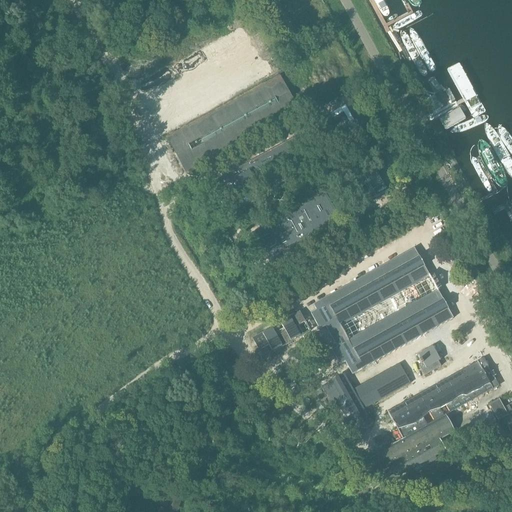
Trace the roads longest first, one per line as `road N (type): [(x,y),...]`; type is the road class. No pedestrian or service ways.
road 1 (unclassified): [(511,487),(426,497),(382,492),(291,407),(268,370),(219,340)]
road 2 (residential): [(511,287),(345,0)]
road 3 (unclassified): [(202,183),(355,100),(404,189)]
road 4 (unclassified): [(57,511),(96,412),(148,372),(219,340)]
road 5 (unclassified): [(66,0),(99,54),(160,206)]
road 6 (unclassified): [(428,231),(272,315)]
road 7 (unclassified): [(251,276),(404,189)]
road 8 (unclassified): [(511,381),(428,231)]
road 9 (unknown): [(301,300),(334,363),(351,377),(402,353)]
road 10 (unclassified): [(160,206),(165,237),(219,340)]
